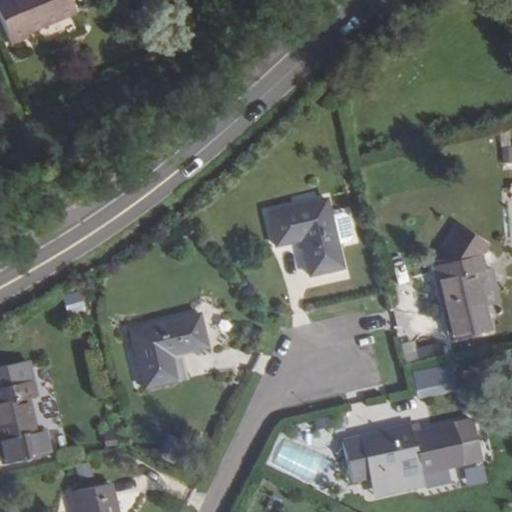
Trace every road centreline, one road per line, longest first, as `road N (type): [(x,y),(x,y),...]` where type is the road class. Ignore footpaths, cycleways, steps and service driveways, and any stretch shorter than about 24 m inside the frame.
road 1 (tertiary): [(369,0),(180,170),(0,286)]
road 2 (residential): [(347,367),(284,383),(222,511)]
